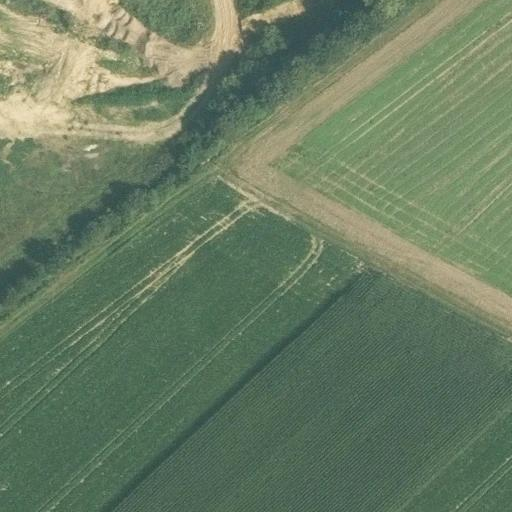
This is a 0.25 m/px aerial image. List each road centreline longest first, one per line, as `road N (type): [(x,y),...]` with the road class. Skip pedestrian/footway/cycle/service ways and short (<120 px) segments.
road 1 (track): [(511,338),(215,170)]
road 2 (track): [(435,0),(215,170)]
road 3 (track): [(0,334),(215,170)]
